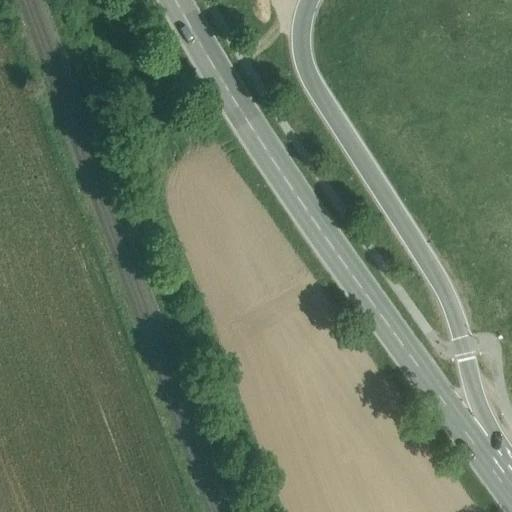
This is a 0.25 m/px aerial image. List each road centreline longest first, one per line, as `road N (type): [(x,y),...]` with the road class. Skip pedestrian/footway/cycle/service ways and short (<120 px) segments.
road 1 (primary): [(176,0),(314,222),(486,457)]
road 2 (unclassified): [(486,457),(457,323),(309,78),(301,39),(309,0)]
